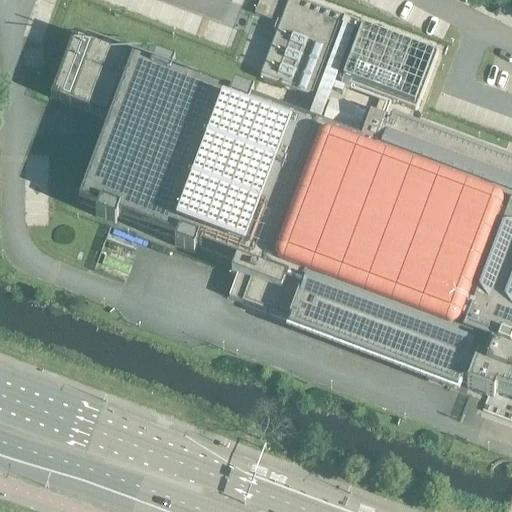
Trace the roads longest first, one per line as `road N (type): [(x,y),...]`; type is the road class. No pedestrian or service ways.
road 1 (primary): [(309,511),(0,393)]
road 2 (primary): [(0,441),(206,511)]
